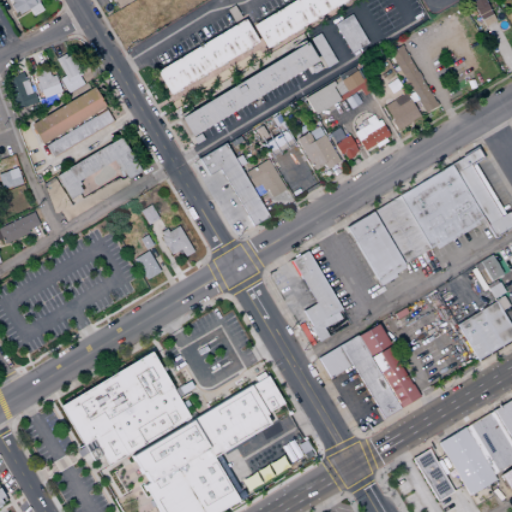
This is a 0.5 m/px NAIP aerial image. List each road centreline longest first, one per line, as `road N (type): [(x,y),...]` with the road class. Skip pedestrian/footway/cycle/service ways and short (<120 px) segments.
road 1 (residential): [(0,404),(511,97)]
road 2 (residential): [(354,467),(75,0)]
road 3 (residential): [(0,269),(174,165)]
road 4 (residential): [(0,99),(56,235)]
road 5 (secondary): [(511,372),(401,438)]
